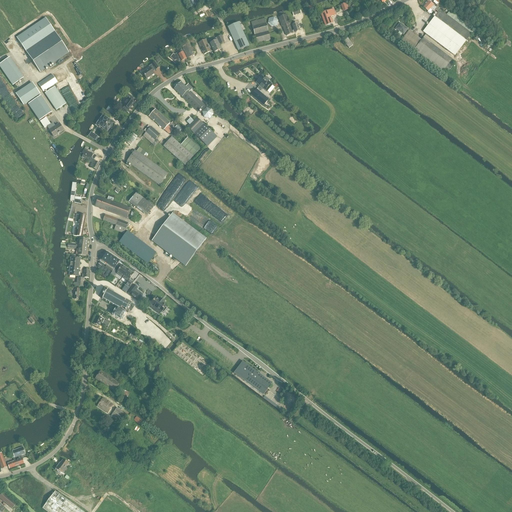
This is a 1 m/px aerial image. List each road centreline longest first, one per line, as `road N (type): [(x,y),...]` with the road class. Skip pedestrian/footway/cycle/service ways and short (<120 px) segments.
road 1 (unclassified): [(452,511),(94,243)]
road 2 (tertiary): [(94,243),(96,176),(153,92),(192,69),(337,30),(407,0)]
road 3 (tertiary): [(0,477),(29,470),(57,449),(73,423),(83,392),(94,243)]
